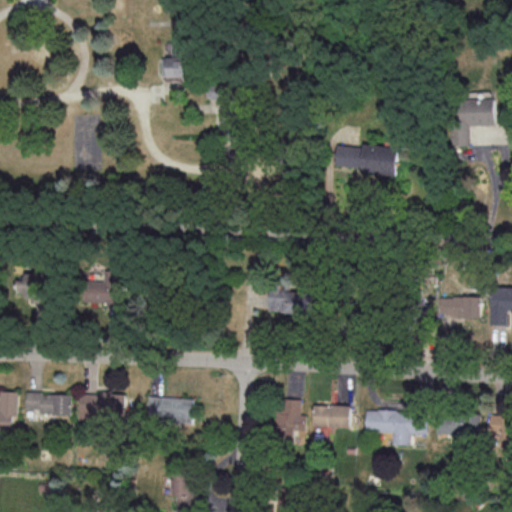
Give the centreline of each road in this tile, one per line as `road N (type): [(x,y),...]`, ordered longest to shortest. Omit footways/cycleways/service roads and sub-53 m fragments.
road 1 (residential): [(511,378),(0,352)]
road 2 (residential): [(0,220),(511,242)]
road 3 (residential): [(0,102),(122,88),(140,93),(150,143),(167,162),(248,164)]
road 4 (residential): [(239,511),(246,363)]
